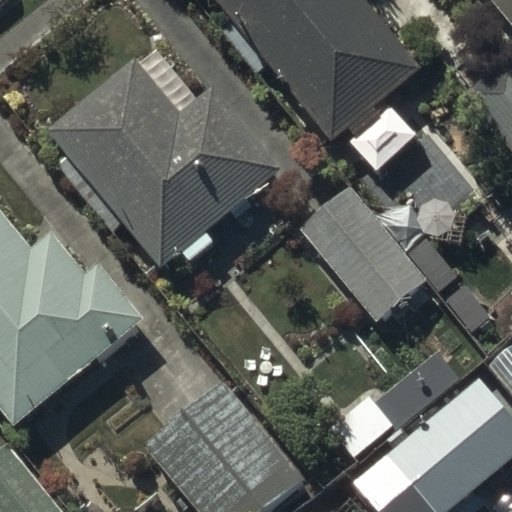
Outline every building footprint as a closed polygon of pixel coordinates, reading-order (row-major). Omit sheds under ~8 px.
[(365,0),(222,0),(334,143),(350,131),(355,138),(381,118),(374,109),(422,73),(365,0)] [(511,0),(491,0),(511,24),(511,0)] [(511,60),(510,58),(468,93),(511,144),(511,60)] [(148,77),(134,61),(49,133),(69,157),(59,165),(116,232),(126,224),(163,267),(182,251),(192,263),(215,244),(205,232),(229,212),(238,222),(257,206),(251,198),(284,170),(215,89),(197,104),(164,64),(148,77)] [(353,190),(302,230),(376,324),(427,284),(353,190)] [(0,211),(0,408),(15,427),(145,321),(99,266),(86,277),(52,236),(33,251),(0,211)] [(223,380),(145,447),(201,511),(271,511),(309,480),(223,380)] [(380,511),(450,511),(511,460),(511,417),(480,380),(387,458),(400,474),(370,499),(380,511)] [(395,426),(366,394),(326,430),(354,462),(395,426)] [(63,511),(10,445),(0,453),(0,511),(63,511)]
